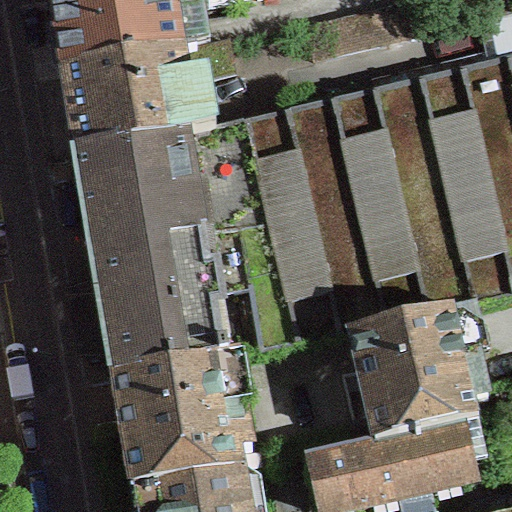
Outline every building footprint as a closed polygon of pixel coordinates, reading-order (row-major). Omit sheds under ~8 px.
[(56,0),(51,1),(53,18),(61,60),(63,77),(182,57),(174,15),(253,0),(56,0)] [(434,0),(307,31),(314,62),(486,21),(481,0),(434,0)] [(77,157),(182,140),(195,138),(186,86),(236,75),(230,45),(182,57),(63,77),(77,157)] [(182,140),(200,242),(94,260),(114,381),(223,363),(228,362),(226,349),(219,350),(210,299),(249,292),(260,355),(350,336),(453,312),(511,298),(511,61),(195,138),(182,140)] [(77,157),(94,260),(200,242),(182,140),(77,157)] [(350,336),(374,443),(457,424),(478,420),(474,404),(487,401),(477,357),(464,360),(453,312),(350,336)] [(231,412),(223,363),(114,381),(132,491),(133,491),(241,472),(239,456),(252,454),(244,410),(231,412)] [(457,424),(374,443),(315,457),(327,511),(352,511),(472,485),(457,424)] [(248,511),(241,472),(133,491),(136,511),(248,511)]
